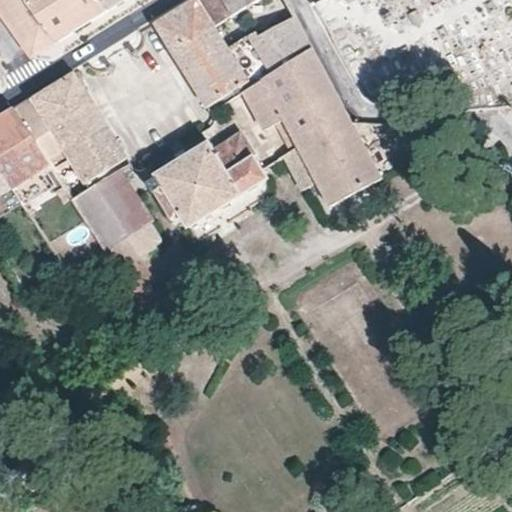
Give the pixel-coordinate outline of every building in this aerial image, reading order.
[(0,0),(0,11),(33,58),(58,43),(26,0),(0,0)] [(109,11),(101,0),(26,0),(58,43),(84,26),(109,11)] [(126,0),(101,0),(109,11),(126,0)] [(252,42),(249,36),(229,48),(216,27),(261,0),(195,0),(156,24),(209,108),(233,93),(237,98),(246,93),(264,81),(285,120),(319,183),(331,207),(383,180),(313,47),(272,73),(252,42)] [(313,47),(296,15),(252,42),(272,73),(313,47)] [(129,158),(76,74),(17,109),(53,164),(51,165),(56,173),(73,162),(87,184),(129,158)] [(264,81),(246,93),(266,131),(279,124),(285,120),(264,81)] [(53,164),(17,109),(0,119),(0,167),(13,189),(46,168),(51,165),(53,164)] [(285,120),(279,124),(294,153),(301,149),(285,120)] [(269,179),(243,135),(217,151),(212,141),(158,175),(158,176),(147,182),(154,193),(165,186),(190,228),(269,179)] [(319,183),(301,149),(286,158),(303,191),(319,183)] [(0,197),(13,189),(0,167),(0,197)] [(24,206),(57,186),(46,168),(13,189),(24,206)] [(155,222),(121,170),(74,199),(72,200),(106,252),(107,253),(110,251),(120,267),(122,268),(123,268),(124,268),(125,267),(160,244),(161,243),(162,242),(162,241),(162,240),(162,239),(152,224),(155,222)]
